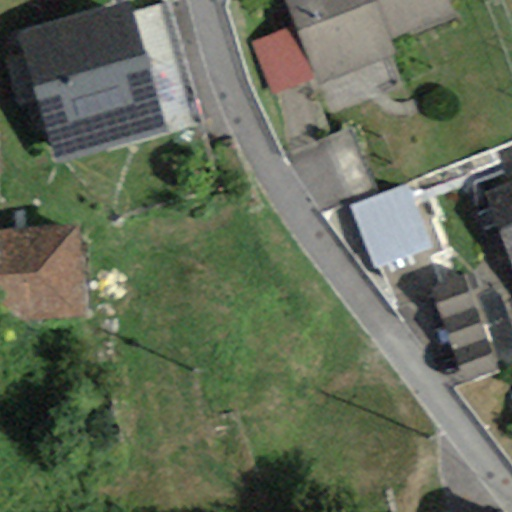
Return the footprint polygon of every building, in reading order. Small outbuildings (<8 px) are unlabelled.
[(317,78),(319,84),(394,55),(389,41),(453,19),(445,0),(284,0),(295,26),(317,78)] [(130,5),(20,36),(56,163),(166,132),(130,5)] [(251,44),(273,96),(317,78),(295,26),(251,44)] [(511,183),(484,194),(511,265),(511,183)] [(375,271),(433,248),(408,186),(349,206),(375,271)] [(0,322),(86,316),(78,225),(0,230),(0,322)] [(463,383),(496,371),(468,294),(435,306),(463,383)]
